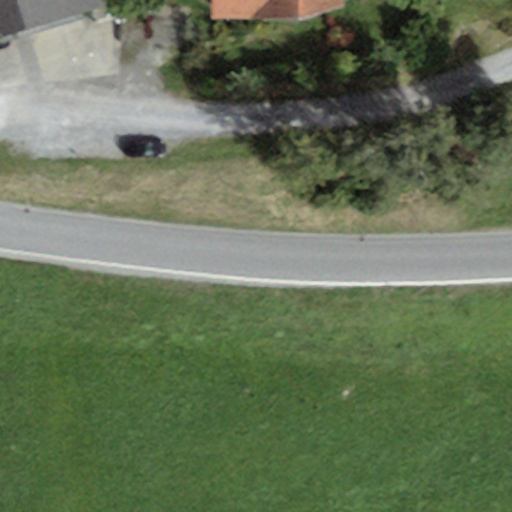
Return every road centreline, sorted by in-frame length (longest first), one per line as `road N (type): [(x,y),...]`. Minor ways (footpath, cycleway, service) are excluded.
road 1 (residential): [(511,62),(291,119),(0,119)]
road 2 (tertiary): [(511,256),(317,263),(0,226)]
